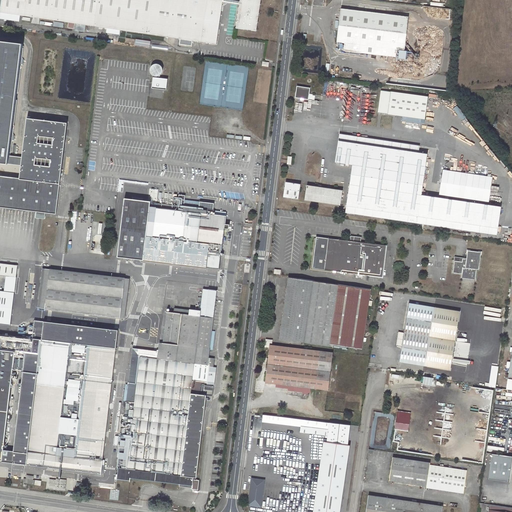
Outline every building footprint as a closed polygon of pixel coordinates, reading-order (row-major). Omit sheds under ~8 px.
[(1,0),(0,12),(76,23),(75,30),(85,32),(86,25),(180,39),(179,44),(192,46),(193,40),(216,44),(222,0),(1,0)] [(240,0),(236,28),(256,31),(260,0),(240,0)] [(341,8),(337,42),(344,43),(344,51),(396,57),(397,50),(404,51),(409,17),(341,8)] [(23,44),(0,41),(0,207),(36,212),(45,213),(56,214),(60,183),(58,182),(59,177),(61,177),(67,123),(27,118),(22,157),(9,156),(23,44)] [(153,75),(155,75),(154,77),(153,76),(152,87),(166,90),(168,79),(157,77),(157,76),(160,75),(161,74),(162,72),(163,70),(162,67),(161,66),(160,64),(157,64),(155,64),(153,64),(151,66),(151,68),(151,71),(151,72),(152,74),(153,75)] [(297,86),(295,98),(309,100),(310,88),(297,86)] [(378,113),(426,119),(429,97),(382,90),(378,113)] [(500,207),(422,195),(428,154),(419,153),(420,146),(340,134),(335,162),(353,165),(345,212),(497,235),(500,207)] [(286,182),(283,197),(298,199),(301,184),(286,182)] [(307,185),(305,200),(341,205),(343,190),(307,185)] [(150,201),(124,198),(117,257),(219,269),(224,228),(228,229),(229,221),(225,221),(225,216),(220,215),(221,212),(213,211),(213,209),(198,208),(199,201),(184,200),(185,195),(178,194),(177,206),(157,203),(150,202),(150,201)] [(317,237),(313,268),(382,277),(386,245),(361,242),(362,237),(351,236),(351,241),(317,237)] [(482,252),(468,250),(467,259),(463,258),(462,262),(455,261),(453,273),(462,274),(462,278),(476,280),(477,269),(479,270),(482,252)] [(17,266),(0,263),(0,275),(6,276),(16,277),(17,266)] [(42,268),(38,307),(45,308),(50,269),(42,268)] [(50,269),(45,308),(120,317),(125,278),(50,269)] [(6,276),(4,291),(14,292),(16,277),(6,276)] [(372,301),(369,301),(371,289),(289,277),(279,339),(329,346),(329,344),(362,349),(363,341),(366,341),(366,338),(363,338),(369,305),(372,305),(372,301)] [(201,311),(175,308),(174,313),(167,312),(162,352),(133,348),(121,447),(118,467),(117,479),(130,480),(131,478),(180,484),(180,485),(184,486),(184,485),(192,486),(195,489),(198,490),(199,480),(194,479),(204,394),(205,389),(205,384),(214,386),(217,367),(213,366),(215,358),(208,357),(216,291),(203,289),(201,311)] [(14,293),(0,291),(0,323),(10,325),(14,293)] [(460,311),(409,303),(404,333),(399,332),(397,346),(402,347),(399,362),(451,371),(460,311)] [(27,464),(102,473),(103,461),(102,461),(118,330),(34,320),(32,338),(0,334),(0,459),(3,460),(4,450),(13,370),(15,360),(25,361),(23,371),(14,451),(28,453),(27,464)] [(270,345),(266,383),(328,390),(333,352),(270,345)] [(15,360),(13,370),(23,371),(25,361),(15,360)] [(495,387),(497,366),(490,365),(488,387),(495,387)] [(420,383),(429,385),(431,378),(422,375),(420,383)] [(194,479),(197,479),(207,395),(204,394),(194,479)] [(264,415),(263,421),(279,424),(280,417),(264,415)] [(279,424),(301,426),(302,419),(280,417),(279,424)] [(328,435),(328,442),(324,441),(313,511),(340,511),(350,445),(348,445),(350,425),(302,419),(301,426),(300,432),(328,435)] [(3,460),(3,461),(27,464),(28,453),(14,451),(4,450),(3,460)] [(393,457),(389,480),(427,486),(427,488),(464,493),(467,470),(430,465),(430,463),(393,457)] [(24,478),(23,483),(35,485),(41,485),(42,481),(33,479),(34,476),(27,475),(26,479),(24,478)] [(49,489),(70,491),(71,480),(50,478),(49,489)] [(261,507),(264,487),(263,487),(264,485),(261,482),(260,481),(260,480),(252,479),(249,506),(261,507)] [(442,511),(443,507),(369,495),(366,511),(442,511)]
